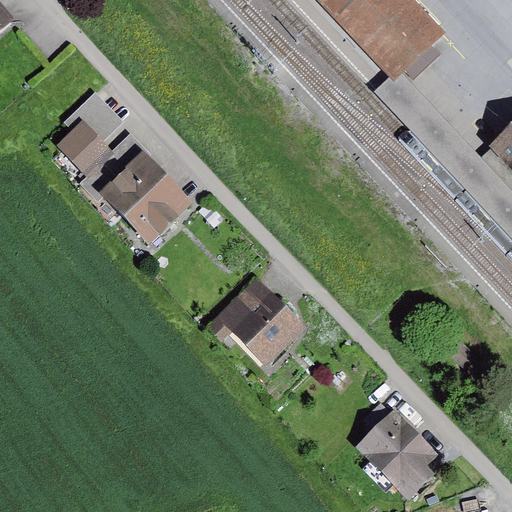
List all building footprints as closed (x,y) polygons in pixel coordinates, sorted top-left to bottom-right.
[(0,0),(0,27),(14,15),(0,0)] [(440,34),(407,0),(327,0),(397,72),(440,34)] [(511,177),(490,153),(482,161),(397,72),(377,89),(511,232),(511,177)] [(65,122),(73,130),(83,120),(104,141),(124,122),(95,92),(65,122)] [(73,130),(57,145),(88,177),(114,152),(104,141),(83,120),(73,130)] [(511,132),(490,153),(511,177),(511,132)] [(114,152),(88,177),(81,184),(99,202),(104,197),(151,244),(196,200),(132,135),(114,152)] [(213,210),(205,219),(214,228),(223,219),(213,210)] [(257,278),(206,329),(222,346),(234,334),(268,368),(308,328),(257,278)] [(437,454),(393,409),(355,446),(409,500),(437,473),(427,464),(437,454)]
